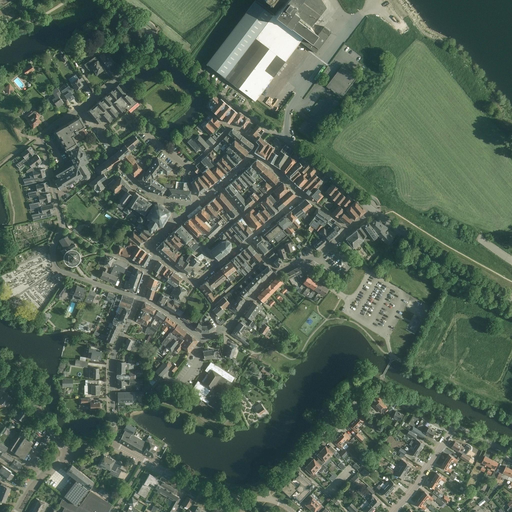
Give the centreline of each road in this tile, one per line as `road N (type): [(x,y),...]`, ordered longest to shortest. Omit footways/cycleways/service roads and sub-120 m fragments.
road 1 (residential): [(139,297),(55,265),(52,246),(64,228),(41,133),(80,107)]
road 2 (residential): [(454,424),(373,389),(271,485),(268,500)]
road 3 (residential): [(511,300),(372,211)]
road 4 (residential): [(109,440),(112,354),(139,297)]
road 5 (residential): [(244,499),(201,489),(109,440)]
road 6 (residential): [(372,211),(267,128)]
road 7 (residential): [(165,201),(134,183),(80,107)]
road 8 (residential): [(254,118),(159,42)]
